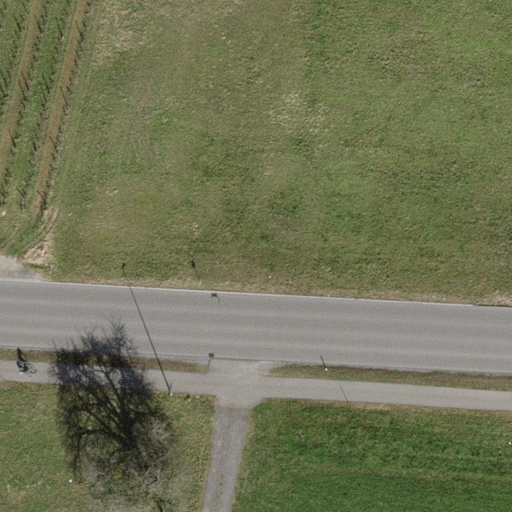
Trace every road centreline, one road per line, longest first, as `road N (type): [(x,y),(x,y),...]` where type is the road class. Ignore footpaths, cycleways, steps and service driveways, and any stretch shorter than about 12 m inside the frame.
road 1 (tertiary): [(0,314),(511,342)]
road 2 (track): [(247,329),(216,511)]
